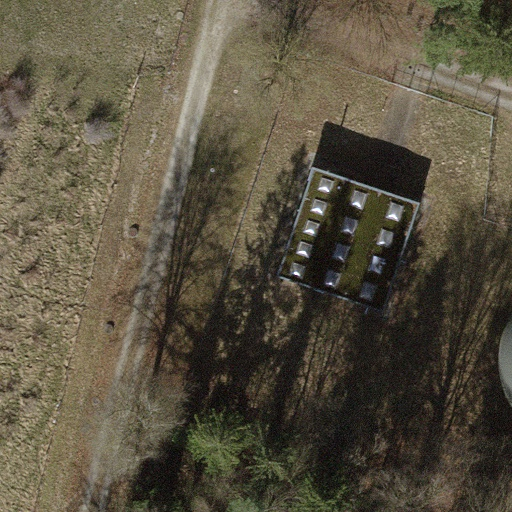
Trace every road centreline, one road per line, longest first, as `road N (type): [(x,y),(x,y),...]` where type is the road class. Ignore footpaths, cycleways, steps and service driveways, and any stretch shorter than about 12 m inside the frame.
road 1 (track): [(91,511),(222,0)]
road 2 (track): [(240,0),(511,97)]
